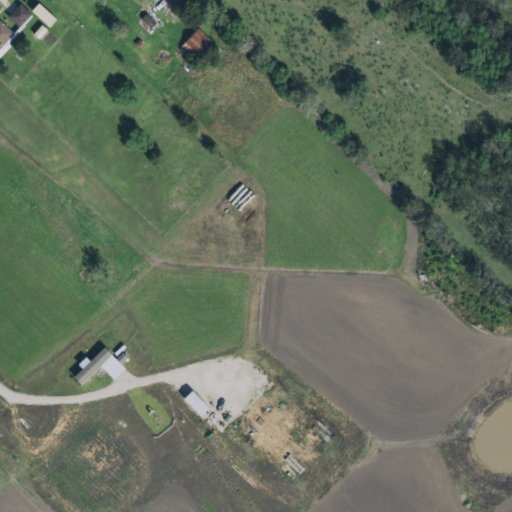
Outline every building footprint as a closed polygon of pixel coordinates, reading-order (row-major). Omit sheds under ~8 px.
[(17,28),(29,14),(17,3),(4,17),(17,28)] [(27,12),(46,28),(53,20),(34,4),(27,12)] [(0,46),(12,34),(0,23),(0,46)] [(182,43),(197,57),(210,43),(195,29),(182,43)] [(77,376),(84,384),(104,367),(116,379),(128,368),(109,347),(93,361),(90,357),(81,364),(85,369),(77,376)]
